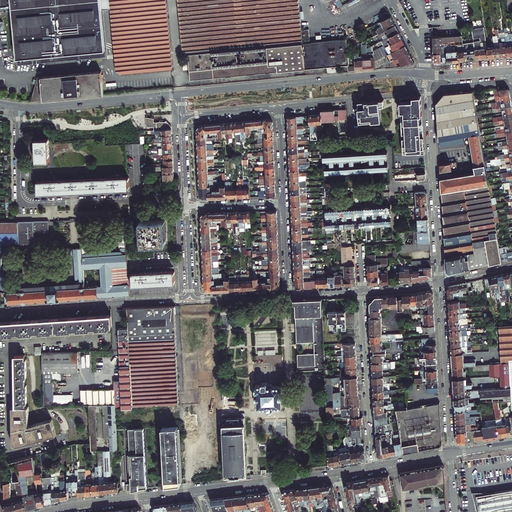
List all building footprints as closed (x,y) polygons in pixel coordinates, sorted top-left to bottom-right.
[(100,0),(0,0),(0,8),(12,7),(13,15),(17,51),(19,64),(93,58),(105,57),(100,0)] [(165,0),(109,0),(116,70),(122,74),(172,69),(165,0)] [(298,0),(179,0),(184,55),(189,54),(190,64),(184,64),(185,69),(190,69),(191,79),(305,69),(302,43),(301,30),(298,0)] [(395,25),(391,16),(378,23),(380,27),(378,28),(377,31),(379,34),(395,25)] [(399,32),(395,25),(379,34),(373,37),(375,40),(382,36),(384,40),(399,32)] [(309,29),(301,30),(302,43),(311,43),(309,29)] [(494,48),(496,57),(499,57),(502,57),(499,36),(498,33),(498,29),(495,30),(496,36),(493,36),(494,48)] [(384,45),(373,51),(374,53),(402,38),(399,32),(384,40),(377,43),(378,46),(383,43),(383,44),(384,45)] [(433,46),(446,46),(450,45),(450,41),(462,40),(462,35),(432,37),(433,46)] [(506,57),(508,56),(505,36),(500,37),(500,36),(499,36),(502,57),(506,57)] [(374,61),(405,45),(402,38),(374,53),(374,57),(374,61)] [(346,39),(320,42),(325,66),(327,66),(327,74),(356,71),(356,66),(348,67),(347,65),(349,65),(346,39)] [(367,53),(367,48),(366,40),(361,43),(362,52),(364,70),(375,69),(374,61),(374,57),(372,57),(372,53),(367,53)] [(311,43),(302,43),(305,69),(325,66),(320,42),(311,43)] [(465,57),(475,56),(474,45),(473,42),(463,43),(463,44),(464,50),(465,57)] [(374,61),(375,69),(385,68),(385,64),(409,51),(405,45),(374,61)] [(474,45),(476,59),(484,59),(489,58),(488,51),(487,45),(481,46),(481,48),(477,49),(477,45),(474,45)] [(492,50),(488,51),(489,58),(493,58),(496,57),(494,48),(492,48),(492,50)] [(402,60),(406,66),(413,66),(415,62),(409,51),(385,64),(385,68),(396,67),(394,64),(401,60),(402,60)] [(356,66),(356,71),(364,70),(362,52),(354,53),(356,66)] [(444,53),(443,53),(433,53),(434,61),(436,63),(448,62),(447,52),(444,53)] [(32,98),(31,102),(59,99),(88,96),(103,95),(102,84),(101,71),(38,77),(36,84),(32,98)] [(507,88),(494,89),(494,92),(490,93),(490,97),(493,96),(510,93),(509,91),(509,89),(507,88)] [(476,112),(474,100),(473,91),(444,94),(441,98),(436,103),(439,140),(480,133),(479,127),(478,124),(477,118),(476,112)] [(421,97),(400,99),(403,154),(425,153),(421,97)] [(511,102),(511,99),(501,101),(492,103),(493,109),(496,108),(511,106),(511,102)] [(384,101),(359,103),(359,124),(382,122),(381,107),(384,107),(384,101)] [(321,114),(322,122),(335,122),(335,120),(344,120),(345,137),(348,136),(347,110),(333,110),(321,111),(321,114)] [(493,118),(493,122),(511,118),(511,112),(503,114),(504,117),(493,118)] [(172,126),(167,120),(166,121),(162,122),(160,120),(160,121),(155,122),(154,118),(145,117),(146,126),(154,126),(154,130),(166,129),(172,129),(172,126)] [(258,120),(259,126),(257,126),(257,129),(257,132),(262,131),(273,131),(273,121),(271,120),(270,119),(258,120)] [(246,122),(247,131),(247,132),(251,132),(251,129),(255,128),(255,129),(257,129),(257,126),(259,126),(258,120),(254,121),(246,122)] [(223,133),(222,124),(216,124),(210,125),(211,132),(213,132),(213,134),(214,134),(214,133),(218,133),(218,137),(223,137),(223,133)] [(511,124),(505,126),(500,127),(501,129),(496,130),(497,133),(511,130),(511,124)] [(211,132),(210,125),(199,126),(197,129),(197,131),(197,138),(206,138),(208,138),(208,137),(206,137),(206,132),(209,132),(210,136),(213,136),(213,134),(213,132),(211,132)] [(511,130),(497,133),(497,137),(507,135),(507,138),(511,137),(511,130)] [(476,172),(441,178),(442,191),(488,184),(488,183),(488,179),(487,173),(484,155),(482,149),(481,142),(481,140),(480,136),(480,133),(439,140),(439,142),(469,137),(476,172)] [(495,146),(498,146),(511,143),(511,137),(507,138),(507,141),(503,142),(503,144),(501,144),(501,142),(495,144),(495,146)] [(48,139),(35,140),(36,148),(36,162),(49,161),(48,139)] [(511,143),(498,146),(499,150),(503,149),(503,151),(504,151),(509,150),(511,149),(511,143)] [(511,149),(509,150),(504,151),(505,154),(498,155),(498,159),(500,158),(511,156),(511,149)] [(324,160),(324,163),(324,165),(324,166),(332,165),(331,156),(328,156),(323,156),(324,160)] [(501,164),(506,164),(511,162),(511,156),(500,158),(501,160),(501,164)] [(441,163),(440,164),(441,172),(458,168),(457,161),(441,163)] [(327,175),(332,174),(332,165),(324,166),(324,169),(324,175),(327,175)] [(500,173),(501,177),(511,175),(511,168),(507,170),(508,172),(500,173)] [(426,173),(410,174),(394,175),(394,181),(425,179),(426,178),(426,176),(426,173)] [(511,175),(501,177),(502,184),(507,183),(511,182),(511,175)] [(129,189),(129,177),(37,182),(38,194),(52,193),(67,192),(84,191),(116,190),(129,189)] [(325,189),(325,193),(336,192),(336,191),(335,189),(334,189),(333,183),(325,184),(325,186),(325,189)] [(488,184),(442,191),(443,203),(443,217),(444,231),(445,240),(497,231),(496,229),(495,223),(494,217),(493,211),(492,205),(490,192),(489,186),(488,184)] [(210,186),(199,187),(200,196),(201,197),(203,198),(213,198),(213,192),(208,192),(208,188),(210,188),(210,186)] [(213,192),(213,198),(220,198),(226,198),(225,189),(225,186),(221,186),(221,190),(217,190),(215,190),(215,192),(214,192),(213,192)] [(334,202),(334,195),(336,195),(336,194),(336,192),(325,193),(325,195),(325,198),(325,202),(334,202)] [(416,192),(417,205),(427,205),(427,200),(427,194),(425,192),(416,192)] [(428,212),(427,205),(417,205),(418,218),(428,217),(428,212)] [(349,218),(354,218),(354,209),(348,209),(344,210),(345,219),(349,218)] [(330,210),(326,211),(326,212),(326,216),(326,219),(326,220),(335,219),(334,210),(330,210)] [(214,219),(214,213),(203,213),(201,216),(201,221),(201,225),(210,225),(212,225),(212,224),(210,224),(210,219),(214,219)] [(217,219),(217,222),(219,222),(219,221),(223,221),(223,225),(225,225),(227,225),(227,222),(226,213),(220,213),(214,213),(214,219),(217,219)] [(428,217),(418,218),(419,230),(429,230),(429,224),(428,217)] [(335,229),(335,219),(326,220),(326,221),(326,227),(326,229),(332,229),(335,229)] [(50,220),(18,221),(18,235),(19,243),(34,243),(34,231),(50,232),(50,220)] [(150,221),(141,221),(142,244),(166,243),(165,220),(150,221)] [(9,221),(0,221),(0,231),(13,231),(13,235),(18,235),(18,221),(9,221)] [(429,230),(419,230),(414,231),(415,239),(418,239),(418,244),(430,243),(430,239),(429,230)] [(13,231),(0,231),(0,287),(6,287),(5,244),(0,243),(0,235),(13,235),(13,231)] [(497,231),(445,240),(445,248),(446,257),(468,253),(471,269),(495,263),(502,262),(499,247),(498,242),(497,235),(497,231)] [(398,245),(399,252),(417,251),(430,250),(430,243),(418,244),(405,244),(398,245)] [(104,297),(129,295),(127,256),(127,254),(126,246),(122,246),(120,247),(120,252),(87,254),(83,255),(84,268),(101,267),(103,286),(104,297)] [(351,255),(350,246),(344,247),(345,265),(355,265),(354,258),(351,259),(351,255)] [(506,246),(499,247),(502,262),(508,261),(507,252),(506,246)] [(78,248),(81,284),(21,288),(21,290),(22,292),(81,288),(86,287),(86,286),(84,268),(83,255),(83,248),(78,248)] [(468,253),(446,257),(446,265),(447,271),(450,274),(471,269),(468,253)] [(375,255),(366,256),(367,263),(367,271),(378,270),(377,267),(384,266),(385,270),(388,270),(387,259),(375,260),(375,255)] [(431,260),(412,261),(412,264),(412,268),(418,268),(420,268),(431,267),(431,260)] [(407,282),(412,282),(412,272),(411,268),(412,268),(412,264),(409,265),(409,267),(400,267),(400,283),(407,282)] [(432,276),(431,267),(420,268),(420,271),(420,272),(421,280),(427,279),(430,278),(432,276)] [(368,276),(368,279),(378,278),(378,274),(381,274),(381,270),(378,270),(367,271),(368,276)] [(421,280),(420,272),(420,271),(412,272),(412,282),(418,281),(421,280)] [(175,283),(174,272),(158,272),(137,273),(132,274),(133,286),(175,283)] [(382,284),(381,274),(378,274),(378,278),(368,279),(368,283),(370,285),(382,284)] [(342,286),(354,285),(356,283),(356,281),(355,277),(345,278),(345,276),(341,276),(342,286)] [(500,301),(500,293),(498,276),(496,276),(489,278),(485,279),(485,288),(492,288),(492,293),(497,292),(497,294),(497,303),(500,302),(500,301)] [(254,278),(254,281),(254,290),(261,289),(267,289),(267,283),(264,283),(264,281),(264,277),(254,278)] [(267,283),(267,289),(278,289),(279,287),(280,286),(280,279),(280,277),(269,277),(269,279),(271,279),(272,283),(267,283)] [(230,279),(225,279),(225,283),(221,284),(221,283),(220,283),(220,285),(217,285),(218,291),(223,291),(230,291),(230,282),(230,279)] [(477,280),(467,283),(468,288),(470,294),(470,295),(480,295),(486,294),(485,288),(485,279),(477,280)] [(215,280),(204,280),(204,282),(204,289),(205,290),(207,292),(218,291),(217,285),(213,285),(213,281),(215,281),(215,280)] [(463,284),(457,285),(460,296),(463,296),(463,294),(462,290),(468,288),(467,283),(463,284)] [(448,294),(448,297),(460,296),(457,285),(449,286),(448,288),(448,294)] [(104,297),(103,286),(88,287),(87,286),(86,286),(86,287),(81,288),(22,292),(21,290),(19,290),(19,292),(8,293),(8,296),(5,297),(5,304),(104,297)] [(428,291),(417,293),(418,309),(418,314),(421,313),(434,312),(433,293),(430,291),(428,291)] [(411,306),(411,295),(403,295),(403,307),(411,306)] [(386,308),(399,307),(398,296),(376,297),(370,303),(370,316),(370,319),(370,325),(382,324),(382,313),(381,313),(381,307),(386,307),(386,308)] [(324,357),(322,299),(295,300),(297,345),(314,344),(314,357),(298,358),(298,370),(297,370),(297,374),(325,373),(325,370),(325,363),(324,357)] [(127,308),(127,318),(128,328),(118,328),(119,381),(113,381),(113,389),(115,389),(115,405),(116,409),(122,408),(132,408),(132,407),(178,404),(176,366),(173,306),(127,308)] [(338,329),(338,323),(337,311),(334,311),(329,311),(329,324),(330,324),(333,324),(334,325),(334,334),(338,333),(338,329)] [(337,311),(338,323),(343,322),(344,324),(343,324),(342,325),(343,329),(347,329),(346,325),(346,322),(346,318),(346,311),(343,311),(337,311)] [(423,326),(435,325),(435,321),(434,312),(421,313),(422,320),(418,320),(418,322),(411,322),(412,327),(417,326),(423,326)] [(13,334),(19,333),(19,335),(32,334),(32,332),(38,332),(38,333),(51,332),(51,331),(57,331),(57,332),(71,331),(71,330),(77,329),(77,331),(90,330),(89,328),(96,328),(96,329),(108,329),(108,327),(111,327),(110,315),(0,322),(0,334),(0,336),(13,335),(13,334)] [(511,325),(507,326),(502,326),(488,326),(489,342),(500,341),(501,364),(510,364),(509,360),(511,360),(511,325)] [(370,332),(371,335),(383,335),(383,327),(370,327),(370,332)] [(371,340),(371,342),(382,342),(388,341),(388,338),(392,338),(392,334),(383,335),(371,335),(371,340)] [(423,351),(437,350),(436,348),(436,338),(427,338),(422,339),(423,351)] [(382,342),(371,342),(371,352),(386,351),(386,348),(384,348),(384,344),(382,344),(382,342)] [(77,373),(77,351),(42,352),(43,406),(52,406),(51,380),(60,380),(60,373),(77,373)] [(464,353),(452,354),(452,365),(452,367),(463,366),(473,365),(476,365),(476,362),(476,359),(464,360),(464,353)] [(387,356),(387,354),(372,355),(372,362),(372,363),(383,362),(383,360),(384,360),(384,356),(387,356)] [(25,391),(25,370),(27,370),(26,366),(25,366),(25,355),(15,355),(15,372),(15,381),(16,397),(16,406),(26,406),(25,396),(27,396),(27,391),(25,391)] [(391,362),(383,362),(372,363),(372,368),(372,370),(383,369),(392,369),(391,362)] [(501,364),(491,365),(490,365),(490,370),(490,377),(500,376),(501,383),(501,389),(511,388),(510,364),(501,364)] [(463,366),(452,367),(453,375),(453,379),(466,378),(465,372),(464,372),(463,366)] [(344,375),(344,376),(358,376),(357,372),(357,367),(342,369),(343,375),(344,375)] [(390,375),(373,377),(373,382),(373,384),(384,383),(384,380),(391,379),(390,378),(390,375)] [(358,386),(358,376),(344,376),(343,377),(340,377),(341,396),(359,394),(358,386)] [(340,377),(325,378),(327,407),(333,406),(350,405),(360,405),(359,399),(359,394),(341,396),(340,377)] [(454,392),(465,391),(465,387),(472,387),(472,383),(466,383),(466,378),(453,379),(454,388),(454,392)] [(439,392),(438,381),(428,382),(428,392),(439,392)] [(271,384),(267,384),(266,382),(262,382),(261,383),(261,384),(255,384),(254,386),(254,391),(256,393),(256,394),(255,394),(255,401),(256,401),(257,401),(257,402),(256,402),(256,403),(256,404),(256,405),(257,406),(257,408),(265,407),(265,408),(266,410),(272,410),(274,408),(274,407),(282,406),(281,385),(272,386),(272,385),(271,384)] [(475,390),(465,391),(454,392),(454,396),(455,402),(455,404),(468,403),(468,398),(469,398),(469,396),(466,396),(466,392),(467,393),(471,393),(471,395),(472,395),(481,395),(482,397),(482,403),(487,402),(494,402),(508,401),(511,401),(511,388),(501,389),(475,390)] [(103,405),(115,405),(115,389),(113,389),(111,389),(107,389),(79,390),(80,401),(77,401),(77,405),(80,405),(89,405),(95,405),(103,405)] [(392,390),(390,390),(374,391),(374,396),(374,398),(390,397),(389,392),(394,392),(394,391),(396,391),(396,389),(392,390)] [(404,453),(419,450),(424,449),(440,447),(441,445),(442,444),(440,400),(436,400),(436,404),(407,409),(405,409),(396,409),(396,410),(398,421),(399,429),(404,453)] [(508,401),(494,402),(499,438),(505,437),(508,436),(507,425),(503,425),(500,426),(501,422),(501,419),(500,415),(510,413),(510,411),(508,401)] [(499,438),(494,402),(487,402),(489,413),(492,439),(497,438),(499,438)] [(392,403),(375,404),(375,409),(375,411),(383,411),(388,410),(389,410),(389,406),(390,406),(390,407),(399,406),(399,403),(392,403)] [(468,403),(455,404),(455,409),(455,411),(472,410),(472,406),(474,406),(474,403),(468,403)] [(95,405),(89,405),(91,443),(91,450),(97,450),(95,405)] [(116,409),(115,405),(103,405),(104,438),(109,438),(110,450),(110,451),(117,450),(116,429),(116,409)] [(360,412),(360,405),(350,405),(350,409),(342,410),(342,417),(344,417),(360,416),(360,412)] [(16,406),(12,406),(12,422),(13,443),(16,446),(30,442),(48,437),(56,435),(52,419),(29,426),(28,406),(26,406),(16,406)] [(456,418),(470,417),(470,413),(481,413),(481,409),(474,410),(472,410),(455,411),(456,416),(456,418)] [(388,410),(383,411),(375,411),(375,415),(376,421),(376,426),(376,431),(381,431),(381,435),(386,434),(386,433),(385,429),(384,423),(391,422),(390,415),(388,416),(388,410)] [(245,440),(245,417),(228,418),(228,413),(225,413),(222,414),(225,475),(247,474),(247,469),(246,455),(247,452),(247,449),(247,445),(246,443),(245,440)] [(482,421),(483,430),(485,440),(489,439),(492,439),(489,413),(487,414),(487,416),(485,416),(486,420),(482,421)] [(481,416),(470,417),(456,418),(456,422),(456,425),(466,424),(466,420),(482,419),(481,416)] [(125,490),(146,488),(145,482),(147,482),(145,431),(144,431),(144,428),(128,429),(130,484),(125,484),(125,490)] [(162,428),(163,430),(161,430),(162,481),(164,481),(164,485),(179,484),(179,481),(181,480),(180,430),(178,430),(178,428),(162,428)] [(394,438),(395,444),(397,454),(402,453),(404,453),(399,429),(396,430),(397,435),(398,435),(398,437),(394,438)] [(473,442),(485,440),(483,430),(469,431),(457,431),(458,441),(460,444),(470,442),(470,440),(467,441),(467,437),(470,436),(471,442),(473,442)] [(384,456),(381,437),(381,435),(381,431),(376,431),(377,440),(378,455),(380,457),(383,456),(384,456)] [(397,454),(395,444),(391,445),(392,443),(390,435),(388,436),(388,433),(386,433),(386,434),(387,436),(390,455),(394,454),(397,454)] [(387,436),(381,437),(384,456),(388,455),(390,455),(387,436)] [(345,448),(339,449),(340,452),(346,451),(346,449),(347,448),(347,447),(346,440),(347,439),(349,439),(349,437),(346,438),(344,440),(345,448)] [(340,452),(341,464),(348,463),(352,462),(349,441),(349,439),(347,439),(346,440),(347,447),(347,448),(346,449),(346,451),(340,452)] [(349,441),(352,462),(356,461),(359,461),(358,456),(357,456),(356,450),(357,450),(356,445),(353,446),(353,444),(352,445),(351,441),(349,441)] [(359,450),(357,450),(356,450),(357,456),(358,456),(359,461),(363,460),(365,457),(364,443),(362,443),(360,443),(359,445),(360,447),(359,447),(359,450)] [(331,450),(330,445),(328,445),(328,450),(329,458),(329,466),(333,465),(336,464),(336,460),(335,460),(334,455),(332,455),(332,450),(331,450)] [(105,492),(112,491),(110,451),(110,450),(98,450),(99,466),(100,493),(105,492)] [(110,451),(112,491),(115,491),(119,491),(118,472),(115,472),(115,467),(118,467),(117,450),(110,451)] [(36,472),(34,455),(17,460),(18,466),(19,468),(19,471),(20,473),(21,479),(23,486),(24,492),(28,509),(31,508),(39,505),(38,493),(37,483),(36,472)] [(444,466),(442,464),(434,466),(429,467),(406,471),(401,472),(404,489),(446,481),(444,466)] [(41,482),(44,482),(43,476),(42,465),(39,465),(39,472),(36,472),(37,483),(41,482)] [(92,472),(92,478),(93,494),(97,493),(100,493),(99,466),(95,466),(96,471),(92,472)] [(87,495),(86,483),(86,477),(86,473),(85,472),(85,469),(78,469),(78,472),(79,490),(79,496),(84,495),(87,495)] [(60,475),(61,489),(62,500),(67,499),(68,499),(68,490),(68,485),(65,485),(64,474),(60,475)] [(383,476),(384,482),(387,496),(388,499),(395,498),(392,480),(390,480),(389,475),(386,475),(383,476)] [(44,482),(46,504),(51,502),(54,502),(53,490),(49,490),(49,489),(49,483),(52,483),(52,476),(43,476),(44,482)] [(53,490),(54,502),(56,501),(62,500),(61,489),(58,490),(57,476),(54,476),(55,486),(52,486),(53,490)] [(379,497),(377,483),(375,477),(373,478),(368,478),(371,494),(373,504),(378,503),(377,497),(379,497)] [(365,479),(361,480),(364,496),(366,511),(369,511),(368,497),(367,497),(367,495),(371,494),(368,478),(365,479)] [(359,496),(364,496),(361,480),(358,480),(354,481),(358,505),(358,511),(360,511),(362,511),(360,498),(359,496)] [(355,506),(358,505),(354,481),(351,481),(347,482),(346,485),(348,496),(351,506),(355,505),(355,506)] [(384,482),(377,483),(379,497),(387,496),(384,482)] [(326,485),(321,486),(323,492),(327,491),(328,495),(328,497),(329,499),(336,498),(335,493),(333,486),(332,486),(330,484),(326,485)] [(309,487),(312,500),(314,499),(316,508),(324,506),(324,507),(323,508),(323,511),(327,511),(327,507),(325,500),(325,498),(324,496),(323,492),(321,486),(315,486),(309,487)] [(312,500),(309,487),(306,487),(302,488),(306,503),(306,504),(307,508),(308,511),(310,510),(309,506),(313,505),(312,500)] [(298,501),(299,501),(295,489),(295,488),(293,489),(289,489),(293,503),(298,501)] [(295,489),(299,501),(299,502),(300,506),(303,505),(304,505),(304,503),(306,503),(302,488),(299,488),(295,489)] [(295,508),(293,503),(289,489),(287,490),(285,490),(284,490),(283,491),(282,493),(282,494),(283,494),(288,511),(301,511),(302,511),(302,509),(300,506),(295,508)] [(511,511),(511,489),(480,494),(476,495),(479,511),(511,511)] [(22,498),(16,500),(19,511),(26,509),(28,509),(24,492),(21,493),(22,498)] [(267,492),(263,493),(265,504),(267,504),(270,511),(269,511),(275,511),(269,494),(267,492)] [(261,493),(254,494),(256,506),(258,511),(269,511),(270,511),(267,504),(265,504),(263,493),(261,493)] [(256,506),(254,494),(252,494),(247,495),(252,511),(254,511),(253,506),(256,506)] [(238,496),(243,510),(244,509),(245,509),(244,508),(248,508),(249,511),(252,511),(247,495),(243,495),(239,496),(238,496)] [(234,496),(231,497),(237,511),(243,511),(243,510),(238,496),(234,496)] [(232,510),(227,497),(226,498),(224,498),(228,507),(230,510),(232,510)] [(227,497),(232,510),(233,511),(237,511),(231,497),(227,497)] [(215,511),(216,511),(224,509),(228,507),(224,498),(210,499),(215,511)] [(327,500),(325,500),(327,507),(338,505),(337,502),(336,498),(329,499),(327,500)] [(182,503),(183,511),(197,511),(194,501),(186,502),(182,503)] [(174,504),(169,504),(169,511),(172,511),(173,511),(177,511),(183,511),(182,503),(174,504)]
